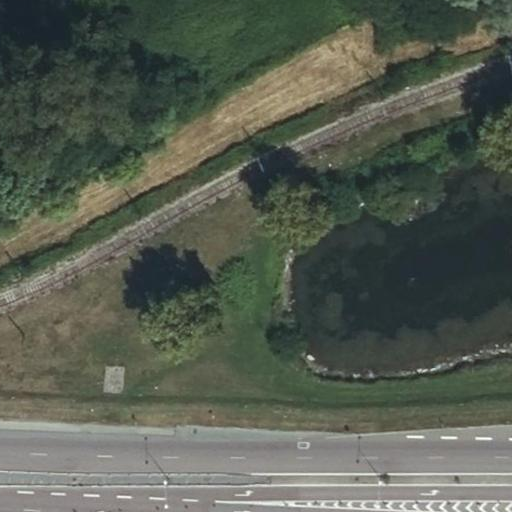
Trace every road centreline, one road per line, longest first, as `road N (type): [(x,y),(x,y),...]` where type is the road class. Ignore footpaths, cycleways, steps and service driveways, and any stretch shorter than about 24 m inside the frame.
road 1 (secondary): [(511,460),(0,456)]
road 2 (secondary): [(221,511),(233,497),(511,495)]
